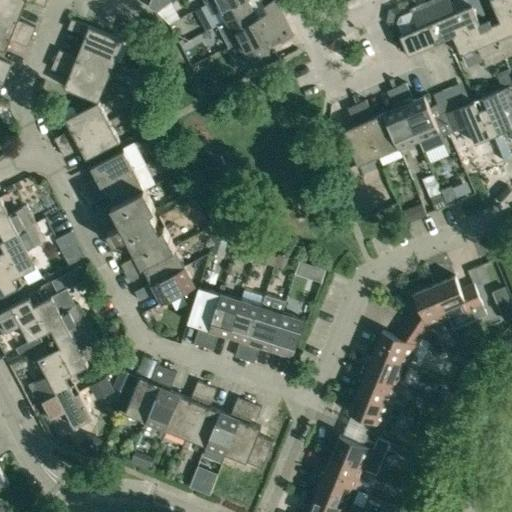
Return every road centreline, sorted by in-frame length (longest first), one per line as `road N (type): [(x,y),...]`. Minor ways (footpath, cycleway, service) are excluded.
road 1 (residential): [(46,149),(156,342),(304,402)]
road 2 (residential): [(304,402),(371,276),(511,201)]
road 3 (residential): [(182,511),(67,487),(39,462),(17,421)]
road 4 (residential): [(64,0),(32,78),(31,117),(46,149)]
road 5 (residential): [(453,511),(488,410),(511,376)]
road 6 (residential): [(308,28),(332,89),(388,63)]
